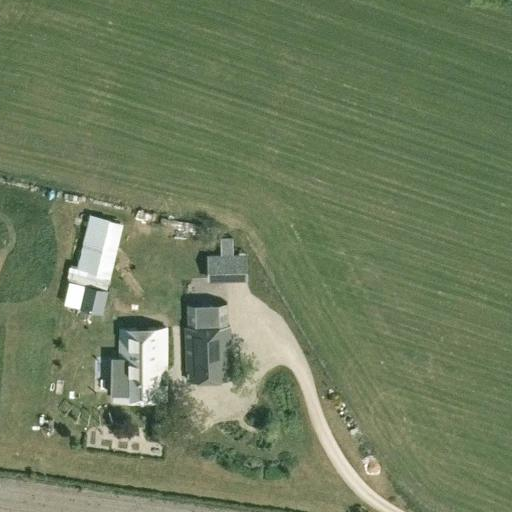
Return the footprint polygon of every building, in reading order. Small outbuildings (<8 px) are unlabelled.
[(77,265),(71,265),(62,301),(103,310),(122,226),(88,215),(77,265)] [(221,255),(207,256),(208,282),(246,280),(245,254),(232,254),(232,239),(220,239),(221,255)] [(186,327),(188,380),(232,379),(229,325),(228,325),(227,303),(186,305),(187,327),(186,327)] [(120,359),(114,359),(115,400),(166,399),(165,328),(120,328),(120,359)] [(167,422),(151,422),(151,440),(167,440),(167,422)]
